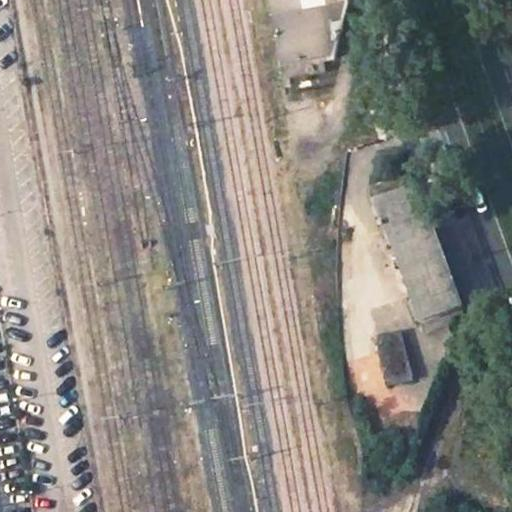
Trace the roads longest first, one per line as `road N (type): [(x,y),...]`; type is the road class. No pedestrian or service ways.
road 1 (tertiary): [(411,0),(511,270)]
road 2 (tertiary): [(511,121),(466,0)]
